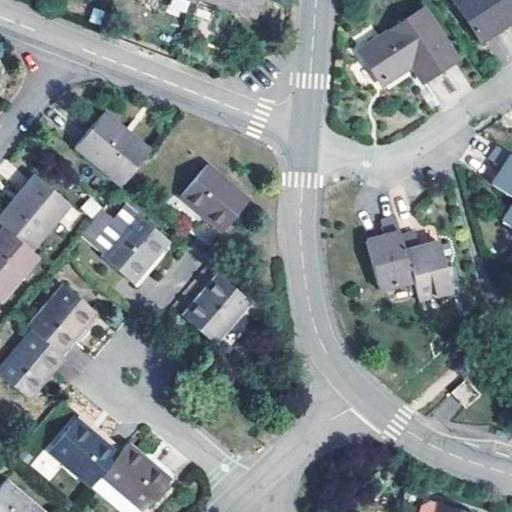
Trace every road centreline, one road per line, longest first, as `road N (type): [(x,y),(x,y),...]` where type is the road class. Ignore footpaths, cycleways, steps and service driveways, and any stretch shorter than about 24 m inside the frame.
road 1 (residential): [(365,398),(323,347),(310,308),(301,219),(306,134)]
road 2 (residential): [(73,45),(306,134)]
road 3 (residential): [(511,79),(396,154),(367,158),(306,134)]
road 4 (residential): [(511,474),(451,454),(365,398)]
road 5 (residential): [(365,398),(243,490)]
road 6 (residential): [(306,134),(317,0)]
road 7 (residential): [(243,490),(146,399)]
road 8 (residential): [(132,350),(143,320),(205,246)]
